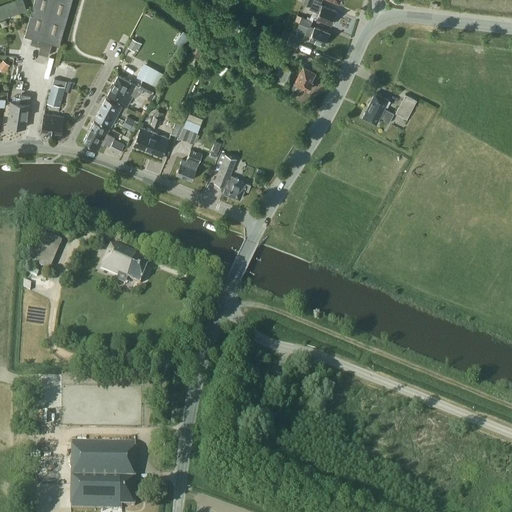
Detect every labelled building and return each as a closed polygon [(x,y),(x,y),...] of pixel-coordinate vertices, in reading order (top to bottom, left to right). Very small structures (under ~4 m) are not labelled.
[(0,19),(20,12),(27,10),(22,0),(11,0),(0,4),(0,19)] [(72,0),(34,0),(25,35),(32,37),(31,43),(50,48),(52,43),(60,45),(72,0)] [(313,17),(331,24),(337,10),(320,4),(321,0),(301,0),(301,1),(310,5),(309,8),(315,11),(313,17)] [(314,27),(310,25),(312,21),(297,15),(294,21),(308,26),(305,33),(310,35),(309,38),(324,44),(329,32),(314,26),(314,27)] [(189,33),(182,29),(174,42),(181,46),(189,33)] [(291,33),(286,44),(296,49),(301,37),(291,33)] [(132,39),(127,47),(135,51),(136,49),(137,50),(141,43),(132,39)] [(203,47),(198,45),(197,47),(193,45),(189,54),(199,59),(203,49),(202,49),(203,47)] [(38,58),(37,61),(45,63),(47,56),(41,54),(40,58),(38,58)] [(9,64),(3,59),(0,62),(0,68),(4,72),(9,64)] [(285,64),(284,67),(279,64),(275,73),(280,75),(279,77),(274,74),(271,80),(286,89),(296,70),(299,71),(291,88),(293,91),(296,92),(300,93),(303,86),(308,89),(312,81),(311,80),(315,72),(303,65),(302,66),(293,62),(290,67),(285,64)] [(155,85),(157,81),(159,82),(163,73),(144,63),(137,76),(142,79),(139,85),(118,74),(107,95),(119,101),(125,104),(128,99),(130,100),(133,94),(135,96),(138,91),(141,92),(143,88),(152,93),(157,85),(155,85)] [(52,83),(46,102),(59,106),(66,81),(54,78),(52,83)] [(388,122),(393,113),(384,109),(385,106),(387,107),(390,100),(375,92),(362,117),(376,124),(380,116),(384,118),(384,120),(388,122)] [(10,100),(7,124),(26,126),(29,103),(28,103),(29,94),(20,93),(19,102),(10,100)] [(416,100),(404,94),(394,113),(406,119),(416,100)] [(106,97),(100,107),(116,116),(121,105),(106,97)] [(162,108),(158,106),(158,107),(157,110),(156,110),(155,109),(153,115),(154,115),(151,125),(158,127),(160,118),(161,118),(162,112),(161,112),(162,108)] [(116,116),(100,107),(95,118),(111,126),(116,116)] [(61,132),(63,116),(44,113),(42,129),(61,132)] [(125,120),(136,126),(138,122),(127,116),(125,120)] [(193,143),(198,132),(196,131),(198,128),(200,123),(186,118),(183,126),(178,137),(193,143)] [(94,120),(89,130),(106,139),(111,142),(117,146),(119,142),(113,139),(114,137),(107,133),(109,128),(94,120)] [(135,126),(136,126),(125,120),(122,125),(130,129),(132,125),(135,126)] [(175,121),(172,128),(170,133),(173,134),(176,135),(181,124),(178,122),(175,121)] [(162,154),(169,137),(141,125),(134,142),(162,154)] [(103,145),(106,139),(89,130),(83,140),(99,148),(101,144),(103,145)] [(209,156),(214,158),(221,142),(215,140),(209,156)] [(111,142),(109,147),(119,153),(122,149),(124,150),(126,146),(124,144),(119,142),(117,146),(111,142)] [(175,172),(191,179),(202,153),(190,148),(186,160),(181,158),(175,172)] [(217,162),(221,164),(214,181),(225,186),(223,191),(240,198),(244,188),(248,190),(250,184),(238,179),(239,177),(230,174),(237,158),(221,152),(217,162)] [(62,242),(39,232),(26,261),(49,271),(62,242)] [(140,284),(149,261),(128,253),(129,251),(112,243),(101,269),(119,276),(119,275),(140,284)] [(134,506),(135,442),(72,441),(70,508),(122,509),(122,506),(134,506)]
